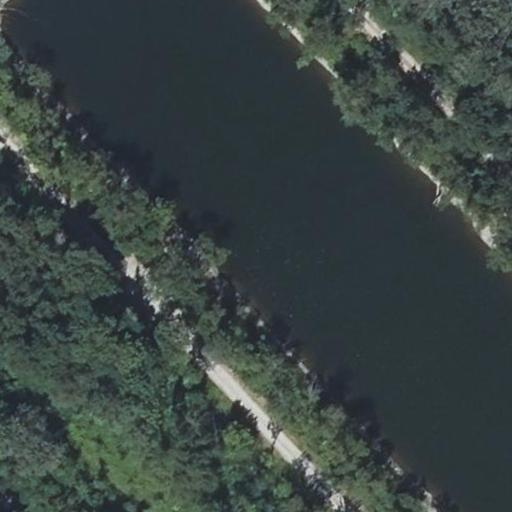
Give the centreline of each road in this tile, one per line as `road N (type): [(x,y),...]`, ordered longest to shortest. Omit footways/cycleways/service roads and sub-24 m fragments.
road 1 (track): [(0,144),(339,511)]
road 2 (track): [(511,173),(350,0)]
